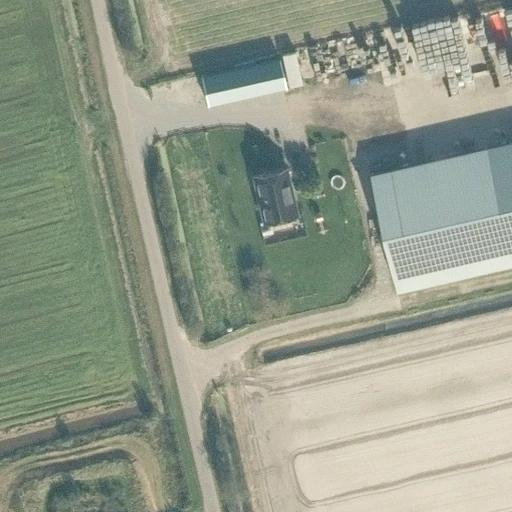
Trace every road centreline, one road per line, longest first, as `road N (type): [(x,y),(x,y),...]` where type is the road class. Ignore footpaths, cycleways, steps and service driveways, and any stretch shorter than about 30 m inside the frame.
road 1 (unclassified): [(210,511),(96,0)]
road 2 (track): [(351,313),(511,277)]
